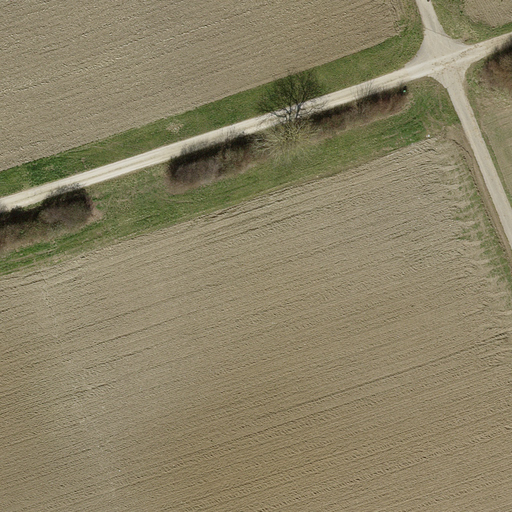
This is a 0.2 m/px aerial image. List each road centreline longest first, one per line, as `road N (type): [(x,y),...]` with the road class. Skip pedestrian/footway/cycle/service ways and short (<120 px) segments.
road 1 (track): [(0,204),(511,36)]
road 2 (track): [(423,0),(511,231)]
